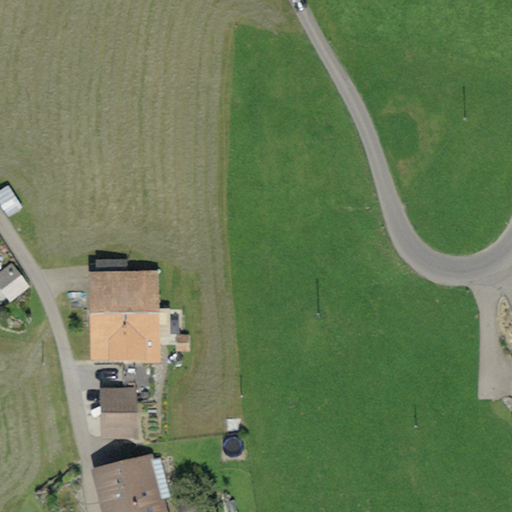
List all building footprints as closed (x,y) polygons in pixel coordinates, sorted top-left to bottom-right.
[(0,188),(0,198),(29,247),(61,228),(46,204),(30,214),(11,182),(0,188)] [(0,278),(12,294),(24,285),(11,269),(0,278)] [(97,278),(98,309),(154,309),(158,309),(158,295),(154,295),(153,277),(97,278)] [(154,358),(154,309),(98,309),(100,359),(154,358)] [(105,389),(105,404),(135,403),(135,389),(105,389)] [(136,435),(135,403),(105,404),(106,436),(136,435)] [(101,474),(110,511),(158,511),(146,463),(101,474)]
